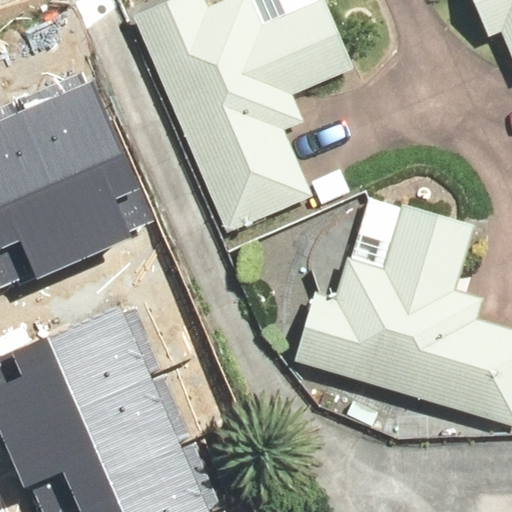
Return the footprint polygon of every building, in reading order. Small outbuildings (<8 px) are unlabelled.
[(196,0),(170,0),(128,18),(222,235),(308,199),(279,133),(298,125),(286,98),(344,73),(312,0),(272,0),(280,17),(256,27),(243,0),(226,0),(201,11),(196,0)] [(511,0),(463,0),(481,41),(494,35),(511,76),(511,0)] [(0,114),(0,284),(146,220),(82,78),(0,114)] [(467,230),(362,199),(344,260),(340,259),(328,300),(308,294),(288,364),(511,428),(511,333),(472,322),(477,302),(449,293),(467,230)] [(222,511),(135,305),(0,361),(0,426),(36,511),(222,511)]
